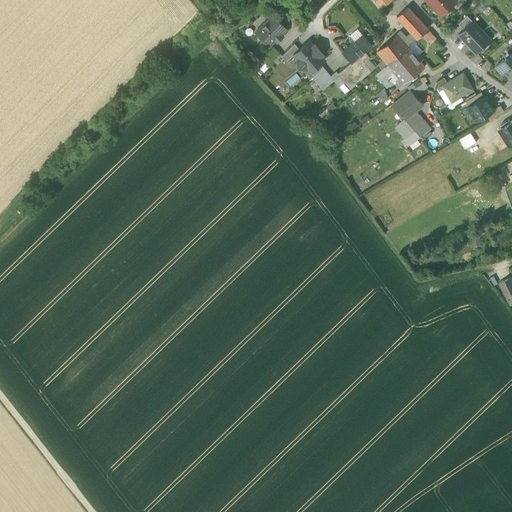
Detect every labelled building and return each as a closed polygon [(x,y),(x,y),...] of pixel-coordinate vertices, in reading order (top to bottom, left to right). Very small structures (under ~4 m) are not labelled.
[(376,0),(382,9),(392,0),(376,0)] [(427,0),(439,13),(453,0),(427,0)] [(485,1),(479,6),(483,10),(489,5),(485,1)] [(411,32),(417,39),(428,28),(408,6),(396,16),(411,32)] [(278,12),(287,22),(292,18),(282,8),(278,12)] [(265,41),(270,46),(287,29),(273,15),(259,28),(261,30),(261,32),(259,35),(260,36),(260,39),(262,42),(265,41)] [(458,23),(463,29),(472,21),(467,15),(458,23)] [(458,34),(477,53),(490,40),(472,21),(463,29),(458,34)] [(401,30),(397,34),(408,47),(413,42),(417,39),(411,32),(406,36),(401,30)] [(351,37),(355,42),(362,36),(358,31),(351,37)] [(370,31),(365,36),(371,43),(377,39),(370,31)] [(424,36),(430,42),(435,38),(429,32),(424,36)] [(398,56),(408,47),(397,34),(377,52),(387,64),(398,56)] [(234,35),(230,35),(228,38),(228,41),(230,43),(234,43),(236,41),(236,38),(234,35)] [(350,61),(352,63),(359,56),(364,52),(372,46),(363,35),(362,36),(355,42),(343,52),(347,57),(350,60),(350,61)] [(294,55),(297,58),(306,69),(309,73),(311,71),(320,63),(324,60),(321,55),(313,46),(309,41),(299,49),(294,54),(294,55)] [(416,56),(419,54),(421,52),(413,42),(408,47),(416,56)] [(281,56),(286,61),(294,55),(294,54),(299,49),(294,43),(281,56)] [(315,44),(313,46),(321,55),(323,53),(315,44)] [(264,55),(273,64),(281,55),(273,47),(264,55)] [(408,47),(398,56),(414,75),(414,74),(425,66),(420,61),(423,59),(419,54),(416,56),(408,47)] [(364,62),(365,62),(369,58),(364,52),(359,56),(364,62)] [(511,77),(511,53),(504,60),(503,59),(495,66),(501,73),(504,71),(510,78),(511,77)] [(273,64),(264,55),(261,59),(265,63),(269,67),(273,64)] [(345,68),(338,74),(337,75),(343,82),(349,89),(371,70),(364,63),(364,62),(359,56),(352,63),(353,65),(347,70),(345,68)] [(404,83),(414,75),(398,56),(387,64),(392,69),(399,77),(404,83)] [(298,66),(306,69),(297,58),(298,66)] [(269,67),(265,63),(259,68),(263,73),(269,67)] [(311,71),(315,75),(324,68),(320,63),(311,71)] [(385,74),(392,69),(387,64),(381,69),(381,70),(385,74)] [(331,76),(324,68),(313,78),(323,90),(334,81),(331,76)] [(385,74),(388,78),(392,83),(399,77),(392,69),(385,74)] [(376,74),(383,83),(388,78),(385,74),(381,70),(376,74)] [(339,86),(343,82),(337,75),(338,74),(336,72),(331,76),(334,81),(339,86)] [(444,89),(451,101),(473,89),(463,73),(447,82),(442,85),(444,89)] [(436,82),(434,90),(442,85),(447,82),(444,77),(436,82)] [(411,91),(423,82),(420,79),(412,84),(407,87),(410,91),(411,91)] [(427,87),(423,82),(411,91),(415,96),(419,92),(419,93),(427,87)] [(388,99),(384,87),(377,94),(384,101),(388,99)] [(446,105),(451,101),(444,89),(438,92),(446,105)] [(393,104),(405,119),(406,119),(414,112),(415,111),(423,104),(415,96),(411,91),(410,91),(393,104)] [(465,101),(469,106),(484,97),(481,92),(465,101)] [(467,107),(475,121),(485,115),(494,110),(493,109),(485,96),(484,97),(469,106),(467,107)] [(485,115),(488,120),(502,112),(504,111),(500,105),(493,109),(494,110),(485,115)] [(414,112),(406,119),(413,130),(405,136),(400,139),(406,147),(420,137),(421,137),(421,136),(430,128),(418,114),(417,115),(414,112)] [(360,119),(363,124),(370,119),(367,114),(360,119)] [(397,126),(405,136),(413,130),(406,119),(405,119),(397,126)] [(358,125),(353,120),(346,127),(351,132),(358,125)] [(511,121),(499,130),(509,145),(511,142),(511,121)] [(461,144),(473,137),(470,132),(458,139),(461,144)] [(473,137),(461,144),(464,149),(476,142),(473,137)] [(482,177),(477,169),(471,173),(475,181),(482,177)] [(499,283),(504,293),(505,292),(511,288),(511,283),(509,278),(499,283)]
